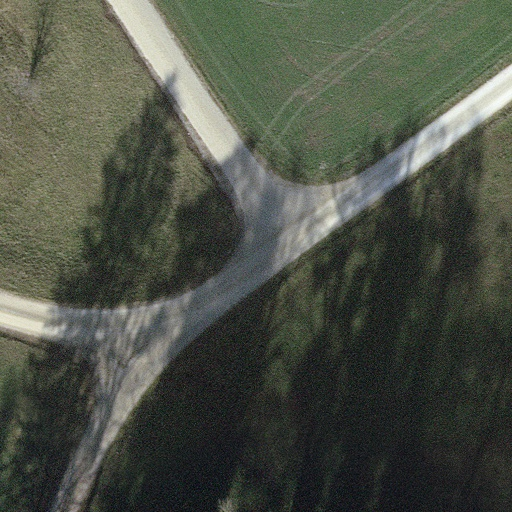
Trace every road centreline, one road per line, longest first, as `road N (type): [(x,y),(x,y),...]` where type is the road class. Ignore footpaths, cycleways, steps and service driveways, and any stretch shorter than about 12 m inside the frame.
road 1 (track): [(170,334),(511,85)]
road 2 (track): [(132,0),(289,241)]
road 3 (track): [(170,334),(70,511)]
road 4 (track): [(0,307),(36,320),(170,334)]
